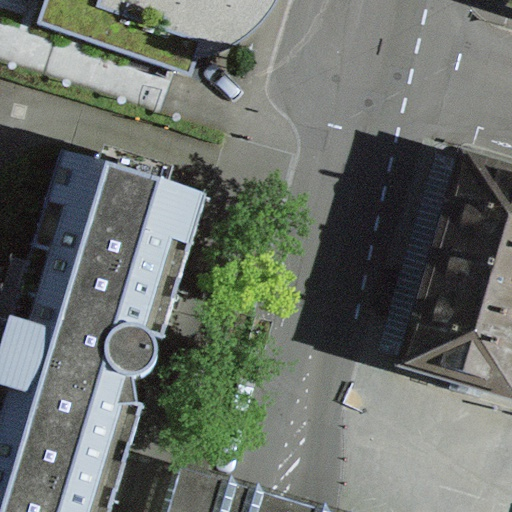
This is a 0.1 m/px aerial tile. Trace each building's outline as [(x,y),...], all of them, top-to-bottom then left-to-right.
[(46,0),(38,25),(178,71),(187,69),(192,65),(199,59),(201,52),(203,44),(216,40),(225,36),(234,32),(242,26),(252,17),(251,8),(250,0),(46,0)] [(250,0),(251,8),(252,17),(259,7),(261,0),(250,0)] [(108,511),(205,198),(61,153),(27,263),(11,258),(0,294),(0,511),(108,511)] [(404,362),(511,394),(511,170),(466,157),(404,362)] [(354,511),(178,458),(161,511),(354,511)]
